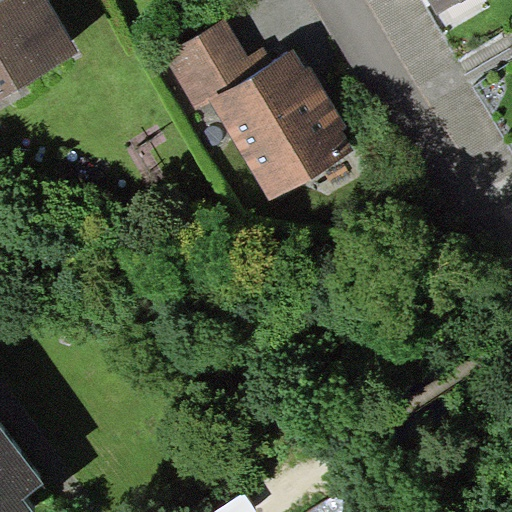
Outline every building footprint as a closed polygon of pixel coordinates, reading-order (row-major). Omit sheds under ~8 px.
[(0,0),(0,99),(79,54),(48,0),(0,0)] [(461,0),(428,0),(437,14),(461,0)] [(209,99),(256,71),(247,56),(225,19),(164,55),(196,110),(211,101),(209,99)] [(264,46),(247,56),(256,71),(273,61),(264,46)] [(211,101),(269,200),(354,150),(340,128),(344,125),(309,66),(305,69),(293,49),(273,61),(256,71),(209,99),(211,101)] [(0,511),(33,511),(24,499),(43,485),(0,426),(0,511)]
